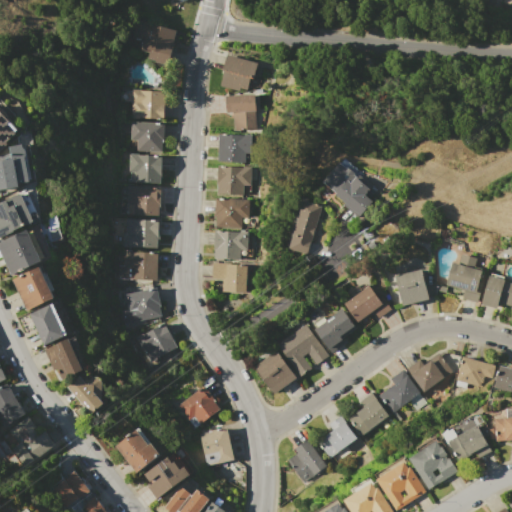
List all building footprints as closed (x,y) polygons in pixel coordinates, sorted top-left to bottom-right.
[(137,19),(176,30),(167,65),(147,60),(149,52),(140,50),(142,42),(132,39),(137,19)] [(220,85),(224,70),(222,70),(227,54),(257,62),(253,78),(250,77),(246,90),(239,88),(239,91),(220,85)] [(131,89),(141,89),(141,91),(163,91),(163,119),(139,118),(139,119),(131,119),(132,103),(131,103),(131,89)] [(225,96),(254,94),(256,128),(234,129),(232,112),(226,112),(225,96)] [(0,110),(20,132),(0,150),(0,110)] [(131,121),(163,122),(163,141),(161,141),(161,152),(136,151),(136,140),(130,140),(131,121)] [(218,134),(250,134),(250,152),(245,152),(244,162),(217,161),(218,134)] [(0,160),(12,158),(9,146),(21,144),(28,180),(17,182),(18,185),(0,188),(0,160)] [(129,154),(161,155),(160,177),(159,186),(135,185),(135,172),(128,172),(129,154)] [(323,181),(339,162),(346,168),(347,166),(356,173),(355,175),(370,188),(364,195),(372,201),(359,217),(343,205),(345,202),(335,194),(337,192),(323,181)] [(217,166),(250,167),(249,185),(243,185),(242,195),(216,194),(217,166)] [(127,186),(160,187),(160,207),(159,207),(158,218),(126,217),(127,186)] [(0,201),(20,193),(33,222),(0,238),(0,201)] [(215,198),(249,199),(248,216),(241,216),(241,227),(216,226),(216,217),(215,217),(215,198)] [(290,246),(304,201),(322,206),(308,252),(290,246)] [(125,218),(158,219),(157,233),(159,233),(159,239),(157,239),(156,247),(122,245),(123,233),(125,233),(125,218)] [(0,250),(0,242),(27,229),(28,231),(31,230),(44,258),(41,259),(42,261),(11,275),(0,250)] [(214,230),(247,231),(247,250),(240,249),(240,260),(214,259),(214,251),(213,251),(214,230)] [(125,251),(158,252),(157,279),(114,278),(115,257),(125,257),(125,251)] [(452,263),(458,265),(461,253),(477,258),(474,269),(481,271),(477,284),(482,286),(477,303),(462,299),(464,291),(446,285),(452,263)] [(212,263),(246,264),(245,292),(222,292),(223,279),(212,279),(212,263)] [(12,279),(39,266),(54,298),(27,311),(12,279)] [(395,276),(421,270),(428,298),(403,305),(395,276)] [(487,275),(489,276),(490,273),(503,277),(502,279),(505,280),(504,281),(511,283),(511,306),(498,303),(496,310),(479,305),(487,275)] [(344,303),(369,285),(382,303),(385,301),(391,309),(378,318),(373,311),(358,322),(344,303)] [(123,294),(157,288),(160,306),(159,307),(161,316),(118,323),(116,311),(126,309),(123,294)] [(29,314),(52,304),(66,334),(43,344),(29,314)] [(314,329),(344,308),(357,327),(344,336),(348,341),(332,353),(314,329)] [(135,338),(164,322),(177,346),(148,362),(135,338)] [(277,344),(305,324),(328,357),(316,365),(308,353),(302,356),(311,369),(300,376),(277,344)] [(44,349),(67,338),(83,371),(63,380),(57,369),(54,370),(44,349)] [(255,366),(276,351),(295,378),(274,393),(255,366)] [(406,368),(419,358),(423,364),(438,353),(451,370),(423,391),(406,368)] [(455,386),(457,380),(456,380),(462,356),(494,365),(491,377),(485,376),(483,382),(480,381),(479,386),(467,382),(465,388),(455,386)] [(499,365),(511,368),(511,390),(493,386),(499,365)] [(378,394),(394,384),(390,378),(403,369),(419,392),(390,412),(378,394)] [(67,384),(78,374),(80,376),(98,376),(102,381),(101,400),(103,403),(92,413),(67,384)] [(0,415),(0,386),(6,383),(24,413),(5,424),(0,415)] [(176,406),(204,385),(215,401),(214,401),(219,408),(193,428),(176,406)] [(348,418),(360,409),(356,404),(371,392),(387,414),(359,434),(348,418)] [(317,441),(331,431),(326,425),(339,415),(356,438),(329,457),(317,441)] [(8,430),(27,416),(35,427),(33,429),(37,435),(44,430),(54,443),(23,466),(10,449),(18,443),(8,430)] [(494,418),(511,416),(511,438),(495,439),(494,418)] [(448,440),(478,425),(483,435),(485,434),(489,442),(488,443),(493,451),(477,459),(474,452),(459,460),(448,440)] [(199,434),(208,432),(207,430),(226,426),(233,460),(206,465),(199,434)] [(116,446),(139,427),(160,454),(137,472),(116,446)] [(286,460),(296,453),(293,449),(306,439),(325,465),(323,466),(324,468),(316,474),(315,473),(302,482),(286,460)] [(408,458),(437,440),(440,446),(442,445),(448,454),(445,455),(447,458),(449,457),(454,464),(453,464),(457,470),(427,489),(408,458)] [(144,475),(168,457),(172,462),(174,461),(180,469),(185,466),(191,475),(158,499),(148,486),(161,476),(160,474),(149,483),(144,475)] [(376,479),(404,461),(408,468),(409,467),(425,491),(396,510),(376,479)] [(51,489),(64,480),(63,478),(74,471),(89,492),(81,497),(81,496),(65,508),(51,489)] [(351,511),(344,500),(372,482),(376,488),(377,487),(393,511),(351,511)] [(169,511),(164,507),(181,487),(190,495),(175,511),(169,511)] [(179,511),(197,488),(211,498),(200,511),(179,511)] [(83,511),(81,509),(83,507),(83,506),(87,503),(86,502),(93,496),(105,511),(83,511)] [(205,511),(213,501),(227,511),(205,511)] [(323,511),(339,502),(342,507),(344,506),(347,511),(323,511)]
